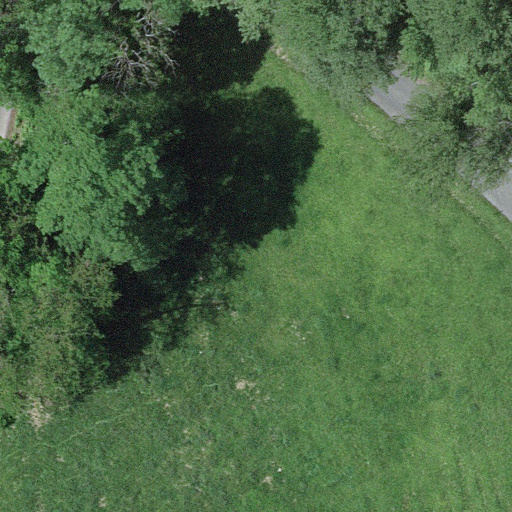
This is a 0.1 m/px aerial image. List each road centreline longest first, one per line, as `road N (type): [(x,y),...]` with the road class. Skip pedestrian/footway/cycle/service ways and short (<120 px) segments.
road 1 (unclassified): [(511,192),(294,0)]
road 2 (unclassified): [(25,0),(0,120)]
